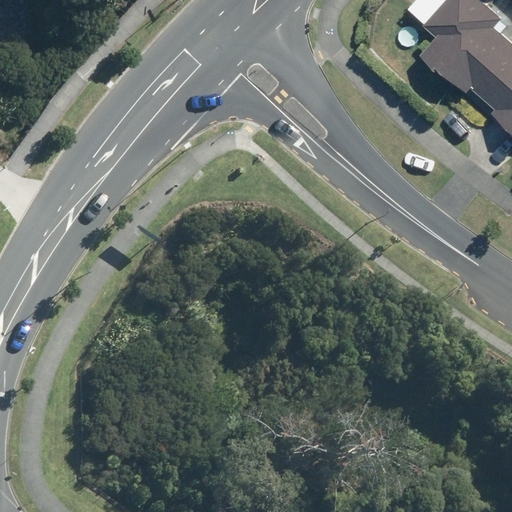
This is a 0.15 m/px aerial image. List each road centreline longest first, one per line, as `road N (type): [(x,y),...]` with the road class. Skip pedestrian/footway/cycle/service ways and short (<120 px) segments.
road 1 (tertiary): [(246,10),(420,223)]
road 2 (tertiary): [(420,223),(198,61)]
road 3 (secondary): [(198,61),(68,210)]
road 4 (secondary): [(68,210),(0,389)]
